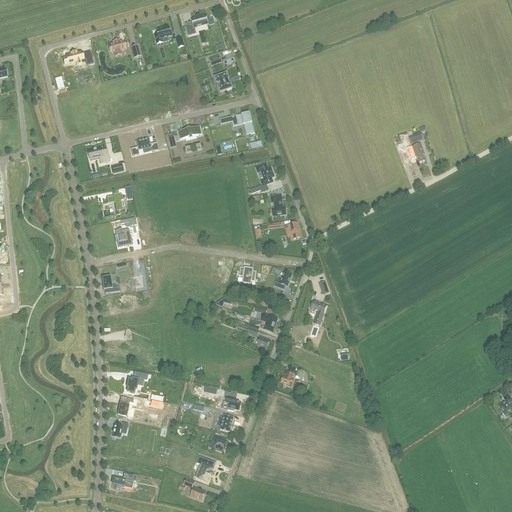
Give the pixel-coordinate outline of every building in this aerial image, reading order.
[(193,24),(186,26),(188,34),(190,33),(190,30),(193,30),(192,28),(195,27),(208,24),(206,17),(201,18),(201,17),(196,18),(197,19),(192,20),(193,22),(193,24)] [(169,26),(164,28),(164,29),(157,31),(158,34),(155,35),(157,45),(163,43),(162,39),(172,36),(170,27),(169,27),(169,26)] [(182,38),(181,38),(176,40),(179,48),(184,47),(182,38)] [(119,41),(118,41),(113,42),(114,44),(110,45),(110,46),(109,47),(110,52),(112,52),(112,53),(114,53),(116,57),(121,55),(120,51),(126,50),(125,48),(128,47),(127,42),(124,43),(123,41),(119,42),(119,41)] [(132,48),(132,49),(134,58),(141,56),(138,46),(132,48)] [(80,61),(81,61),(84,60),(84,59),(84,58),(82,52),(81,52),(78,53),(77,53),(76,52),(75,53),(72,53),(71,54),(72,55),(70,55),(67,56),(66,56),(66,57),(67,58),(64,58),(63,59),(65,64),(65,65),(68,64),(70,64),(73,63),(74,62),(76,62),(77,62),(80,61)] [(219,56),(210,60),(212,66),(221,63),(219,56)] [(215,78),(217,83),(217,84),(217,83),(220,82),(221,86),(219,87),(218,87),(218,88),(220,93),(221,93),(227,90),(227,92),(232,90),(231,89),(232,89),(232,88),(230,83),(229,83),(228,79),(229,79),(227,74),(227,73),(226,74),(220,76),(219,75),(215,76),(216,78),(215,78)] [(254,134),(252,123),(251,117),(250,113),(241,115),(242,115),(242,116),(237,117),(237,116),(231,117),(232,122),(232,123),(233,125),(239,124),(239,123),(243,122),(244,125),(246,124),(247,130),(248,134),(251,133),(251,134),(251,135),(255,134),(255,133),(254,134)] [(187,130),(178,132),(180,140),(189,138),(189,139),(193,138),(193,137),(202,135),(200,127),(191,129),(190,128),(187,128),(187,130)] [(411,145),(418,142),(423,140),(421,133),(408,137),(411,145)] [(137,142),(136,142),(137,143),(138,148),(136,148),(131,149),(133,156),(139,155),(138,151),(139,151),(139,150),(150,148),(151,148),(152,152),(159,150),(157,143),(151,144),(150,145),(149,140),(149,139),(148,139),(137,142)] [(261,141),(254,143),(255,146),(251,147),(251,150),(262,147),(261,141)] [(13,142),(0,144),(0,150),(15,148),(13,142)] [(412,147),(408,149),(412,159),(415,158),(416,157),(418,164),(425,161),(423,155),(424,155),(422,149),(421,144),(412,147)] [(90,159),(99,158),(103,157),(104,164),(110,162),(110,163),(110,162),(107,149),(107,150),(107,151),(102,152),(101,151),(101,148),(96,150),(96,149),(93,150),(89,151),(90,159)] [(121,165),(110,167),(112,174),(122,172),(121,165)] [(263,186),(267,185),(273,183),(271,178),(274,177),(272,172),(273,172),(272,168),(271,169),(270,168),(268,169),(266,165),(256,168),(258,173),(261,172),(264,180),(261,181),(263,186)] [(123,211),(121,201),(123,201),(122,195),(120,196),(120,194),(113,195),(113,197),(107,198),(108,205),(115,203),(116,212),(123,211)] [(286,215),(285,208),(285,207),(283,208),(281,196),(271,197),(272,203),(274,203),(274,209),(272,209),(273,217),(274,217),(274,218),(279,217),(279,216),(286,215)] [(121,221),(116,222),(116,223),(117,225),(121,224),(125,224),(131,223),(131,226),(136,225),(135,221),(135,218),(121,221)] [(302,238),(299,230),(297,223),(287,226),(291,241),(302,238)] [(133,246),(133,245),(131,236),(130,236),(129,229),(122,231),(122,228),(118,229),(118,230),(115,231),(116,235),(116,236),(118,236),(120,241),(117,242),(117,243),(118,248),(127,247),(127,246),(129,246),(133,246)] [(309,237),(302,240),(304,246),(311,244),(309,237)] [(253,272),(253,269),(248,269),(248,268),(245,267),(244,268),(244,273),(240,273),(239,277),(243,277),(242,283),(249,284),(249,282),(251,282),(255,282),(256,272),(253,272)] [(274,287),(283,290),(285,286),(286,287),(287,287),(291,276),(284,273),(282,279),(280,284),(276,282),(274,287)] [(110,277),(102,278),(104,290),(105,290),(106,294),(120,292),(119,288),(116,288),(116,286),(112,286),(110,277)] [(323,295),(329,293),(325,283),(320,284),(323,295)] [(183,306),(188,309),(193,300),(188,297),(183,306)] [(224,299),(215,305),(223,308),(224,303),(236,306),(237,302),(224,299)] [(315,321),(321,323),(327,306),(321,304),(321,305),(318,304),(319,302),(314,300),(313,304),(312,304),(310,309),(311,309),(311,311),(315,312),(315,311),(318,312),(315,321)] [(266,324),(275,327),(277,320),(278,320),(269,317),(269,316),(264,314),(262,321),(266,323),(266,324)] [(239,321),(238,324),(248,328),(249,328),(258,331),(259,328),(249,324),(249,325),(239,321)] [(238,324),(237,326),(244,329),(246,330),(245,332),(246,332),(248,328),(238,324)] [(275,327),(266,324),(265,326),(262,325),(261,329),(264,330),(272,333),(275,327)] [(138,326),(138,327),(144,326),(144,334),(146,333),(146,334),(147,334),(150,333),(150,326),(138,327),(138,326)] [(249,328),(247,334),(257,337),(259,332),(258,331),(249,328)] [(134,345),(134,350),(135,350),(136,356),(140,356),(140,359),(149,358),(148,348),(147,348),(144,348),(143,337),(146,336),(146,337),(147,337),(147,336),(134,337),(135,345),(134,345)] [(266,349),(269,341),(260,338),(257,346),(266,349)] [(291,388),(293,384),(294,380),(292,379),(294,374),(288,372),(286,377),(283,376),(281,383),(289,386),(288,387),(291,388)] [(138,380),(133,379),(132,379),(132,380),(130,380),(129,380),(128,382),(128,384),(127,386),(127,388),(128,388),(127,392),(134,394),(135,389),(136,390),(137,386),(137,385),(138,380)] [(302,391),(304,384),(295,381),(293,388),(302,391)] [(499,406),(500,409),(505,416),(511,412),(511,411),(511,410),(511,406),(507,399),(510,398),(506,392),(501,395),(505,402),(499,406)] [(228,397),(227,403),(229,404),(229,405),(228,405),(228,406),(229,406),(228,411),(233,412),(234,410),(239,411),(241,403),(235,402),(236,399),(230,398),(231,394),(226,393),(225,396),(228,397)] [(119,411),(119,412),(118,416),(119,416),(119,417),(123,418),(123,417),(126,417),(129,403),(133,404),(134,400),(127,398),(125,405),(120,404),(119,409),(119,411)] [(220,418),(218,426),(221,427),(221,430),(230,433),(234,418),(224,416),(224,419),(220,418)] [(121,434),(122,434),(124,428),(127,428),(128,424),(122,423),(122,426),(116,425),(115,425),(113,437),(120,438),(121,434)] [(214,450),(220,452),(224,453),(227,444),(221,442),(223,438),(214,435),(212,442),(216,443),(214,450)] [(197,473),(195,478),(208,483),(210,478),(211,479),(213,474),(211,474),(213,469),(207,467),(209,461),(200,457),(197,464),(204,466),(201,474),(197,473)] [(113,480),(112,484),(124,487),(132,489),(133,485),(132,485),(132,484),(133,484),(133,481),(134,476),(129,475),(128,475),(129,475),(128,480),(123,479),(117,478),(117,479),(112,478),(112,479),(113,480),(112,480),(113,480)] [(202,502),(206,493),(206,492),(194,488),(192,488),(194,483),(186,480),(185,484),(184,486),(189,488),(189,489),(193,491),(191,498),(202,502)]
